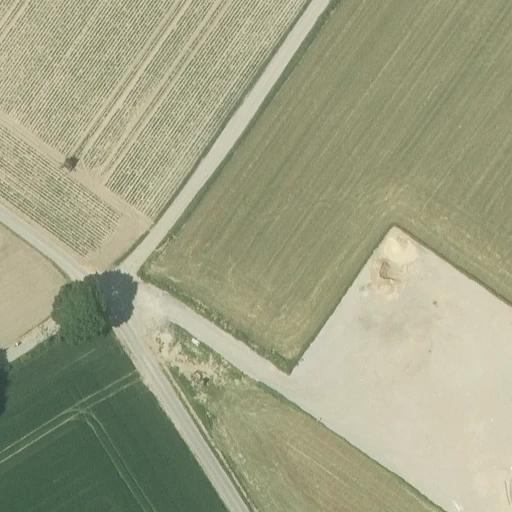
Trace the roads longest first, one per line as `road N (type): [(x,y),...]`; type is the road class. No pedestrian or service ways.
road 1 (track): [(104,298),(315,0)]
road 2 (track): [(237,511),(104,298)]
road 3 (track): [(104,298),(0,217)]
road 4 (track): [(0,363),(104,298)]
